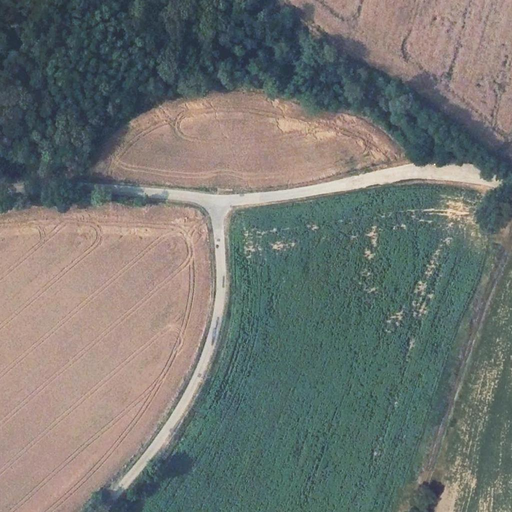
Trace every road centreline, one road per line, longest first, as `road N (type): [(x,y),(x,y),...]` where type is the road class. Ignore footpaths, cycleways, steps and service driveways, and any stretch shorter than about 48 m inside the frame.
road 1 (unclassified): [(214,201),(221,297),(208,351),(167,428),(98,511)]
road 2 (track): [(511,237),(416,511)]
road 3 (unclassified): [(0,194),(54,185),(214,201)]
road 4 (track): [(346,183),(424,170),(503,180)]
road 5 (unclassified): [(214,201),(346,183)]
